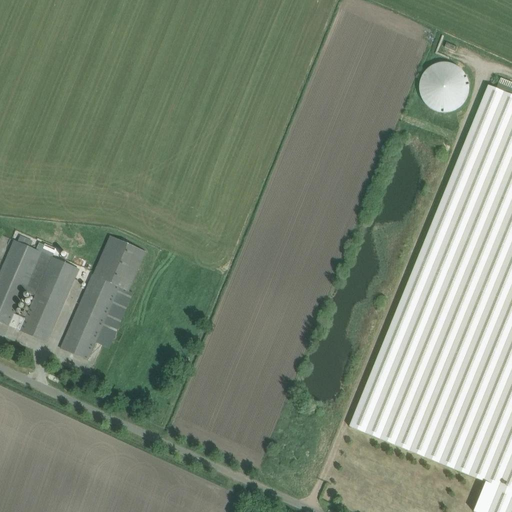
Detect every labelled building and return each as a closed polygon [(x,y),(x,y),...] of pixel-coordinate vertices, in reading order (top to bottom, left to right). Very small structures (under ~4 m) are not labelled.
[(417,75),(434,117),(474,100),(457,59),(417,75)] [(511,88),(511,82),(502,77),(500,83),(511,88)] [(473,511),(511,511),(511,95),(488,86),(349,427),(485,482),(473,511)] [(93,276),(65,342),(60,351),(86,363),(91,354),(95,343),(109,349),(133,293),(129,291),(146,252),(110,236),(93,276)] [(0,276),(0,322),(9,327),(20,332),(46,344),(50,335),(79,269),(52,258),(25,319),(15,314),(41,253),(30,248),(32,242),(20,237),(18,243),(15,241),(0,276)]
